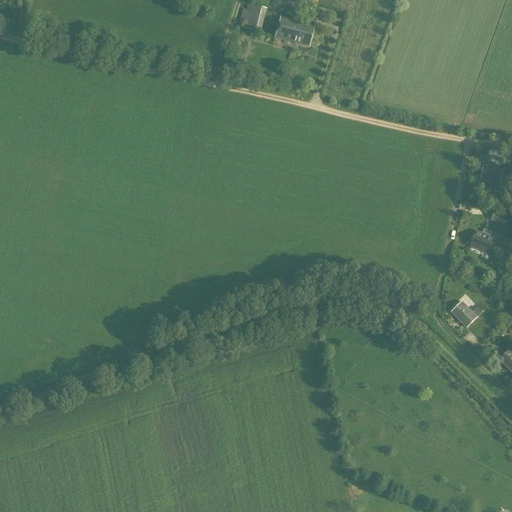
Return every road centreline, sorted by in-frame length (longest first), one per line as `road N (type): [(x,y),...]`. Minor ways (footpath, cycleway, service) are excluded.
road 1 (track): [(0,32),(511,149)]
road 2 (track): [(470,139),(431,317),(511,398)]
